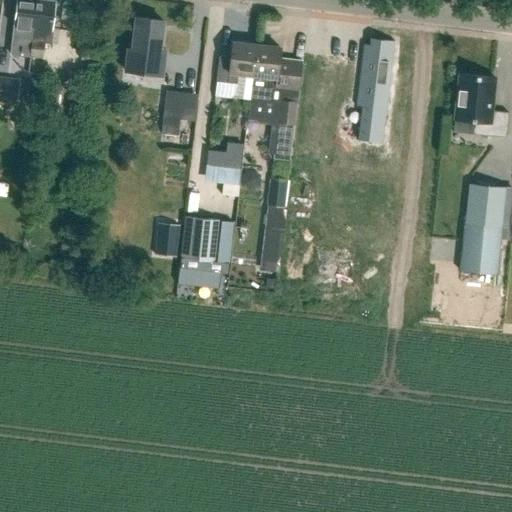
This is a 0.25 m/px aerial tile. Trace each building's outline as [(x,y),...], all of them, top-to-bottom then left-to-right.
[(29,57),(29,56),(35,0),(16,0),(10,54),(29,57)] [(55,2),(41,0),(35,0),(29,56),(41,57),(44,41),(49,42),(51,30),(54,2),(55,3),(55,2)] [(163,50),(159,50),(163,21),(135,18),(131,50),(127,49),(124,72),(144,74),(145,71),(161,73),(163,50)] [(363,44),(356,106),(361,106),(361,110),(357,136),(357,140),(382,143),(395,41),(370,38),(369,45),(363,44)] [(252,76),(255,45),(231,42),(229,58),(218,57),(215,82),(237,84),(238,75),(252,76)] [(279,48),(255,45),(252,76),(265,78),(264,87),(280,89),(276,123),(293,125),(296,102),(298,102),(302,61),(278,58),(279,48)] [(459,74),(454,120),(476,122),(475,135),(506,138),(508,113),(491,111),(495,78),(459,74)] [(252,76),(247,120),(276,123),(280,89),(264,87),(265,78),(252,76)] [(0,110),(13,112),(17,81),(0,78),(0,110)] [(38,103),(41,82),(26,80),(23,101),(38,103)] [(57,108),(60,83),(45,81),(42,107),(57,108)] [(178,136),(180,120),(183,93),(166,91),(160,134),(178,136)] [(290,161),(292,140),(274,138),(272,158),(290,161)] [(224,167),(240,169),(242,145),(227,143),(224,167)] [(382,159),(381,146),(354,148),(355,160),(382,159)] [(239,185),(223,183),(221,195),(237,196),(239,185)] [(469,183),(459,271),(496,275),(500,240),(508,240),(511,202),(511,190),(505,189),(505,187),(469,183)] [(268,192),(267,206),(284,208),(285,194),(268,192)] [(217,220),(184,216),(179,256),(212,260),(217,220)] [(175,257),(179,225),(158,223),(155,255),(175,257)] [(0,268),(18,270),(20,245),(0,242),(0,268)]
